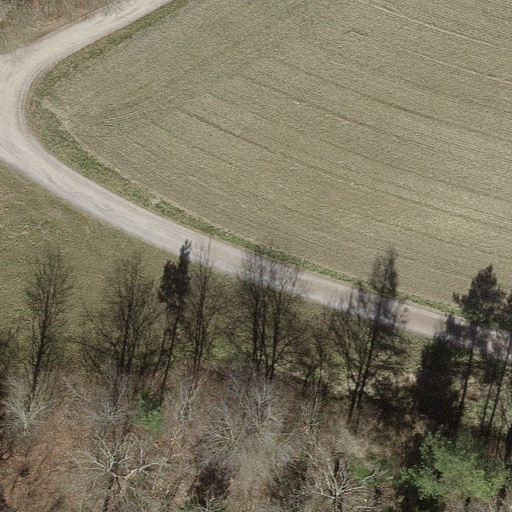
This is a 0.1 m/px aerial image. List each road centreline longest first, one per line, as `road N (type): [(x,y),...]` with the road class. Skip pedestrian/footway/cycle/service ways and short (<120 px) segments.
road 1 (track): [(0,144),(217,257),(511,349)]
road 2 (track): [(144,0),(60,49),(0,67)]
